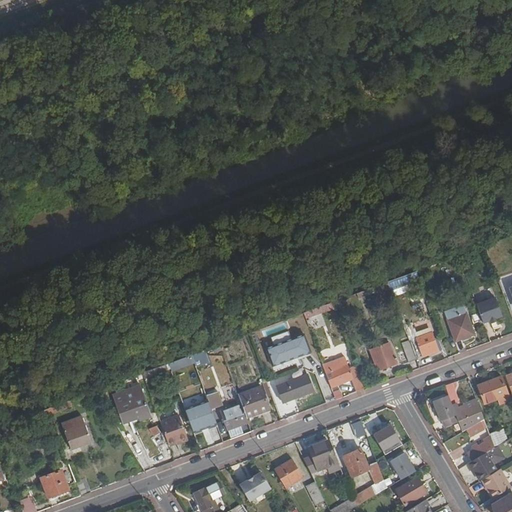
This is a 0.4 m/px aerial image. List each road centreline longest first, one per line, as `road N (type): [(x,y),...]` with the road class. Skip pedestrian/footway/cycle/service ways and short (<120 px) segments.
road 1 (residential): [(398,393),(155,484)]
road 2 (residential): [(398,393),(469,511)]
road 3 (residential): [(511,349),(398,393)]
